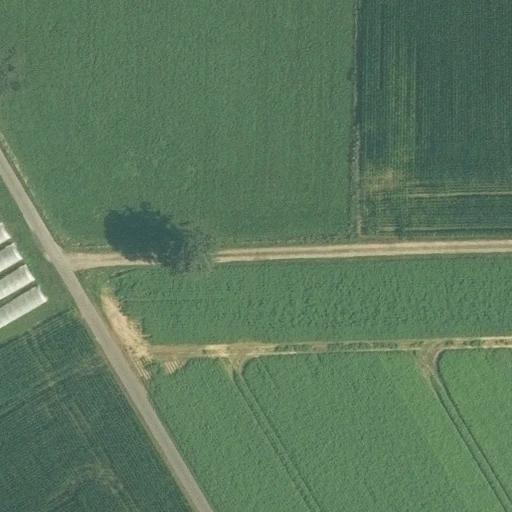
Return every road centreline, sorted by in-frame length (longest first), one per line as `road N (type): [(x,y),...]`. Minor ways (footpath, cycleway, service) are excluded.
road 1 (unclassified): [(511,245),(63,262)]
road 2 (unclassified): [(208,511),(63,262)]
road 3 (unclassified): [(63,262),(0,152)]
